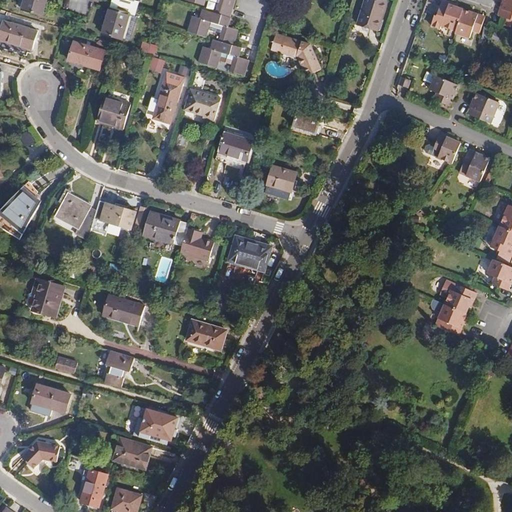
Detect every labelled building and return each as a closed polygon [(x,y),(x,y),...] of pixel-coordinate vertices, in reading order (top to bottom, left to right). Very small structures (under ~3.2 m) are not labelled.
[(43,14),(46,0),(25,0),(23,8),(43,14)] [(134,0),(133,0),(112,0),(112,1),(137,9),(139,2),(134,0)] [(184,0),(204,6),(206,0),(219,0),(215,13),(231,17),(236,0),(184,0)] [(383,0),(365,0),(358,25),(378,31),(387,1),(383,0)] [(456,31),(464,10),(450,5),(450,2),(443,0),(442,0),(437,16),(444,19),(442,26),(456,31)] [(511,0),(504,0),(499,16),(508,19),(511,20),(511,0)] [(123,38),(130,14),(135,16),(137,9),(112,1),(103,32),(123,38)] [(207,38),(211,23),(223,27),(219,41),(235,46),(239,30),(229,27),(232,18),(231,17),(215,13),(202,9),(199,18),(192,16),(187,32),(207,38)] [(480,34),(486,17),(464,10),(456,31),(455,33),(471,38),(473,31),(480,34)] [(37,32),(3,22),(0,32),(0,40),(32,50),(37,32)] [(297,58),(306,76),(320,70),(309,45),(276,34),(271,50),(297,58)] [(218,68),(222,53),(234,57),(229,72),(245,77),(250,60),(240,58),(242,48),(235,46),(219,41),(214,40),(211,49),(203,47),(198,63),(218,68)] [(156,54),(158,45),(143,42),(141,51),(156,54)] [(105,52),(73,43),(68,61),(99,70),(105,52)] [(153,57),(150,70),(162,73),(166,60),(153,57)] [(433,83),(436,75),(428,72),(424,80),(433,83)] [(450,107),(459,85),(436,75),(433,83),(430,90),(437,93),(434,100),(450,107)] [(411,80),(401,77),(398,85),(408,88),(411,80)] [(164,81),(153,119),(170,125),(181,86),(164,81)] [(190,89),(185,110),(203,115),(203,118),(215,121),(221,98),(190,89)] [(484,121),(487,114),(494,117),(500,103),(477,93),(468,114),(484,121)] [(105,97),(97,121),(124,129),(131,105),(105,97)] [(299,109),(292,132),(315,139),(322,115),(299,109)] [(452,166),(463,142),(443,133),(436,148),(432,147),(429,147),(427,153),(427,156),(452,166)] [(221,143),(215,160),(226,164),(226,165),(244,171),(252,142),(226,134),(223,144),(221,143)] [(490,160),(469,151),(460,173),(481,182),(490,160)] [(267,186),(291,193),(297,174),(273,167),(267,186)] [(0,215),(23,234),(40,205),(32,198),(39,191),(28,182),(0,211),(0,215)] [(88,241),(97,211),(81,202),(81,200),(75,196),(74,198),(69,195),(71,192),(66,189),(59,201),(64,204),(57,216),(79,227),(76,234),(88,241)] [(136,212),(105,204),(100,221),(131,230),(136,212)] [(187,229),(189,224),(150,212),(143,235),(182,246),(187,229)] [(511,231),(511,214),(506,212),(500,227),(511,231)] [(23,234),(0,215),(0,226),(16,237),(20,239),(23,234)] [(511,256),(511,231),(500,227),(494,241),(501,244),(498,251),(511,256)] [(209,261),(214,242),(198,238),(200,233),(187,229),(182,246),(180,253),(209,261)] [(236,237),(229,261),(264,272),(271,247),(236,237)] [(508,291),(511,280),(511,267),(493,260),(487,274),(495,278),(492,285),(508,291)] [(65,286),(37,278),(33,293),(37,295),(32,311),(55,318),(65,286)] [(466,314),(472,300),(474,300),(477,294),(461,287),(460,290),(444,284),(440,293),(448,296),(444,306),(467,316),(468,315),(466,314)] [(145,307),(110,297),(104,316),(139,326),(145,307)] [(459,336),(467,316),(444,306),(436,326),(459,336)] [(227,331),(192,320),(186,340),(220,351),(227,331)] [(130,372),(134,358),(110,351),(105,365),(111,367),(109,373),(122,377),(124,371),(130,372)] [(73,374),(77,363),(57,357),(54,369),(73,374)] [(121,388),(124,378),(122,378),(122,377),(109,373),(109,374),(107,374),(104,383),(121,388)] [(30,410),(51,416),(53,410),(65,413),(71,395),(37,385),(30,410)] [(156,412),(150,435),(171,441),(178,419),(156,412)] [(114,460),(120,438),(116,436),(109,459),(114,460)] [(145,470),(152,447),(120,438),(114,460),(145,470)] [(22,458),(34,469),(43,460),(57,462),(60,447),(38,442),(28,452),(22,458)] [(90,470),(81,502),(99,508),(109,475),(90,470)] [(118,488),(111,511),(137,511),(143,495),(118,488)]
